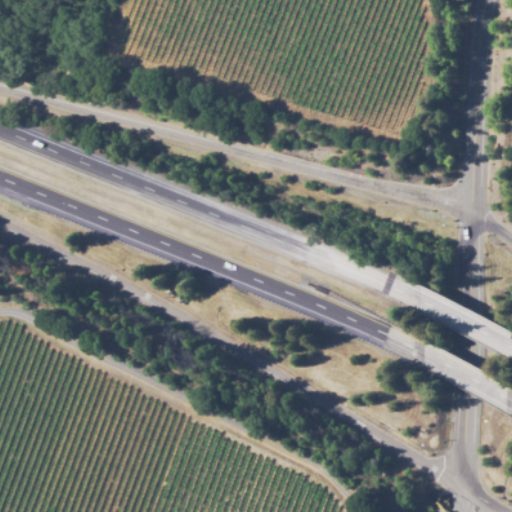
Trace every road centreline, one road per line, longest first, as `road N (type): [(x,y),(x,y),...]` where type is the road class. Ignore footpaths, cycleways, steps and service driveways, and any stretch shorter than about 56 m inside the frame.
road 1 (motorway): [(0,221),(117,276),(462,488)]
road 2 (tertiary): [(462,488),(472,85),(482,0)]
road 3 (motorway): [(472,213),(0,93)]
road 4 (motorway): [(0,181),(440,361)]
road 5 (motorway): [(435,309),(0,132)]
